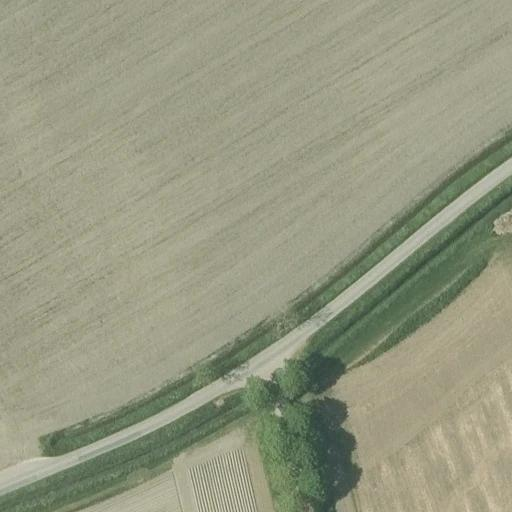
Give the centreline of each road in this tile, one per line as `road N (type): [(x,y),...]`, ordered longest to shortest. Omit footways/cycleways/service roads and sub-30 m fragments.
road 1 (tertiary): [(267,355),(511,166)]
road 2 (tertiary): [(0,486),(148,424),(267,355)]
road 3 (unclassified): [(304,511),(267,355)]
